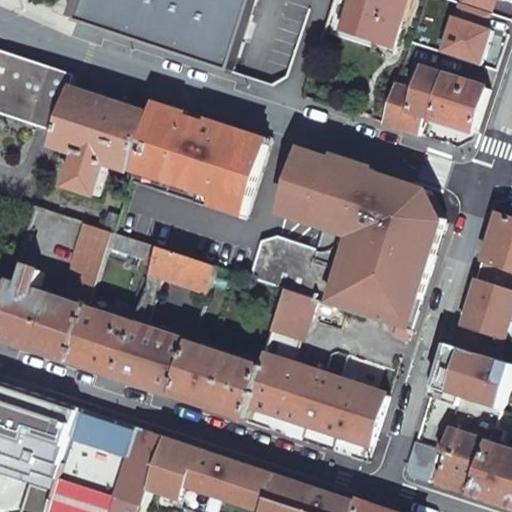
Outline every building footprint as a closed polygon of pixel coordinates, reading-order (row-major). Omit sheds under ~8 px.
[(77,0),(71,18),(75,20),(81,0),(77,0)] [(258,0),(81,0),(75,20),(234,72),(258,0)] [(356,0),(347,29),(396,44),(407,11),(410,0),(356,0)] [(412,13),(416,0),(410,0),(407,11),(412,13)] [(76,90),(81,75),(0,48),(0,114),(62,135),(76,90)] [(486,65),(498,69),(501,57),(490,53),(486,65)] [(404,67),(386,123),(422,135),(429,114),(431,113),(436,117),(477,131),(491,89),(427,67),(424,74),(404,67)] [(143,152),(155,116),(76,90),(62,135),(57,148),(83,157),(72,187),(100,197),(110,166),(136,174),(143,152)] [(159,102),(155,116),(136,174),(134,180),(248,218),(274,139),(212,119),(211,124),(191,117),(192,113),(159,102)] [(212,119),(192,113),(191,117),(211,124),(212,119)] [(339,231),(318,298),(320,299),(413,330),(448,222),(433,190),(306,149),(285,213),(326,227),(339,231)] [(0,326),(12,289),(0,285),(0,207),(3,208),(7,196),(0,193),(0,326)] [(106,228),(117,232),(122,216),(112,212),(106,228)] [(468,323),(466,322),(458,345),(486,354),(493,332),(509,338),(511,328),(511,288),(506,286),(511,268),(511,216),(504,214),(489,261),(487,260),(481,277),(483,278),(468,323)] [(0,326),(0,339),(74,364),(93,308),(113,245),(117,232),(106,228),(86,222),(71,267),(74,268),(65,294),(84,301),(82,305),(41,291),(47,272),(34,267),(28,287),(14,282),(12,289),(0,326)] [(252,276),(292,289),(318,298),(339,231),(326,227),(319,248),(280,235),(264,240),(252,276)] [(146,267),(157,270),(165,247),(125,235),(117,232),(113,245),(143,256),(144,251),(150,253),(146,267)] [(121,380),(177,398),(195,342),(152,328),(167,281),(211,295),(221,266),(212,263),(206,261),(190,256),(165,247),(157,270),(143,313),(121,380)] [(318,298),(292,289),(266,366),(253,407),(374,447),(392,394),(296,362),(308,323),(314,318),(320,299),(318,298)] [(74,364),(121,380),(143,313),(135,310),(136,307),(125,303),(120,318),(93,308),(74,364)] [(253,407),(266,366),(195,342),(177,398),(249,421),(253,407)] [(511,362),(486,354),(458,345),(451,342),(437,385),(466,394),(507,408),(511,392),(511,362)] [(466,394),(437,385),(434,394),(462,404),(466,394)] [(53,511),(73,452),(88,409),(41,393),(16,470),(5,467),(1,479),(0,478),(0,511),(4,507),(17,511),(53,511)] [(144,511),(152,487),(167,435),(88,409),(73,452),(53,511),(144,511)] [(510,432),(500,428),(495,444),(488,466),(478,497),(511,508),(511,452),(505,450),(510,432)] [(488,466),(495,444),(455,431),(450,444),(445,443),(444,447),(419,439),(409,468),(412,476),(432,482),(443,450),(451,453),(441,485),(478,497),(488,466)] [(203,447),(167,435),(152,487),(226,511),(270,511),(285,474),(248,462),(245,470),(238,467),(240,459),(217,452),(209,458),(201,455),(203,447)] [(363,511),(365,500),(340,492),(339,494),(327,490),(327,488),(285,474),(270,511),(363,511)] [(399,511),(365,500),(363,511),(399,511)]
